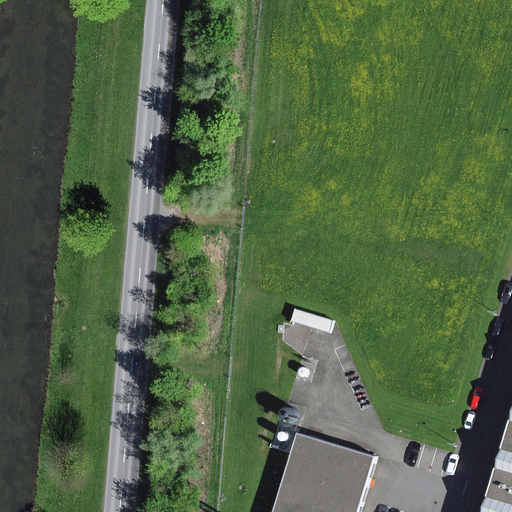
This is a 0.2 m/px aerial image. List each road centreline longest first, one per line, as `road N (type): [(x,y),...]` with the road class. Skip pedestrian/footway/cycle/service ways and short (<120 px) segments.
road 1 (unclassified): [(119,511),(162,0)]
road 2 (unknown): [(468,471),(369,433),(327,337)]
